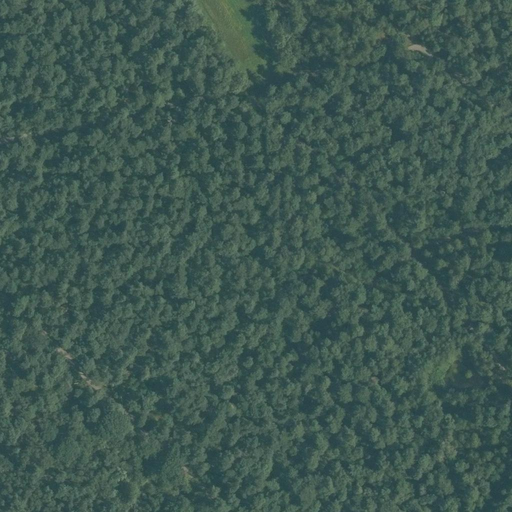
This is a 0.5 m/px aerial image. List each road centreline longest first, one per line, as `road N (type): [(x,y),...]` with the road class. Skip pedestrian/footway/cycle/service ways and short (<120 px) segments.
road 1 (track): [(158,451),(413,256),(511,221)]
road 2 (track): [(218,511),(0,292)]
road 3 (track): [(244,91),(0,142)]
road 4 (track): [(377,0),(511,117)]
